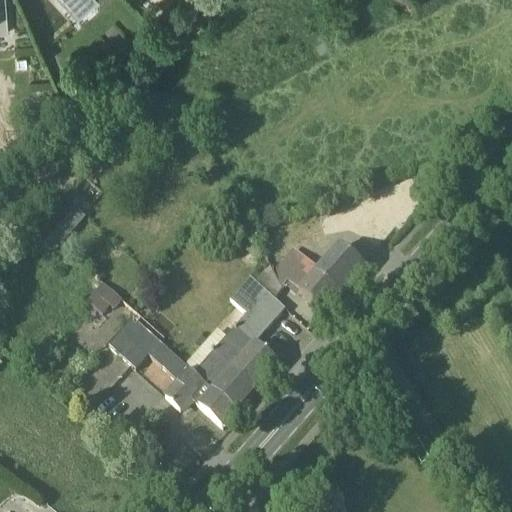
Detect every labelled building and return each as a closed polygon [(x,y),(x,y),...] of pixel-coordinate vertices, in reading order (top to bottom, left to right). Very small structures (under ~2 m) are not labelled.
[(0,0),(0,34),(9,33),(6,0),(0,0)] [(65,0),(79,14),(94,0),(93,0),(65,0)] [(85,219),(67,204),(67,203),(43,230),(61,247),(85,219)] [(47,264),(61,247),(43,230),(28,248),(47,264)] [(314,279),(339,299),(363,271),(339,250),(318,273),(294,252),(273,276),(281,291),(287,284),(295,273),(309,285),(314,279)] [(269,269),(255,285),(274,302),(282,294),(281,291),(273,276),(269,269)] [(287,284),(300,295),(299,296),(323,317),(339,299),(314,279),(309,285),(295,273),(287,284)] [(274,302),(255,285),(253,283),(242,295),(256,307),(195,376),(236,416),(279,368),(255,347),(285,313),(274,302)] [(114,312),(121,304),(102,287),(87,304),(102,318),(110,309),(114,312)] [(236,416),(195,376),(193,378),(131,323),(107,350),(134,374),(147,360),(177,386),(164,401),(179,414),(190,402),(222,431),(236,416)]
